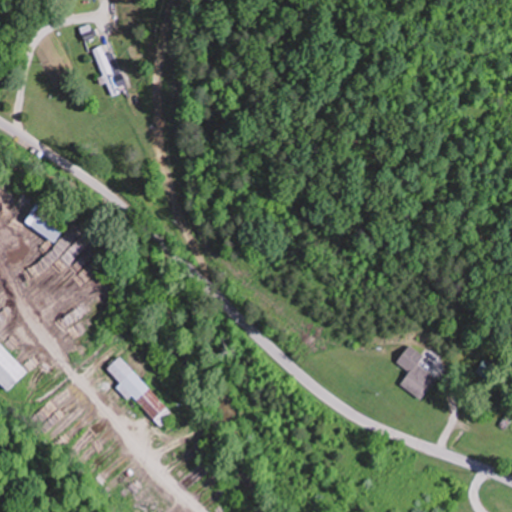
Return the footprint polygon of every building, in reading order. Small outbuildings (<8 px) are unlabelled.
[(122,92),(104,45),(94,49),(113,96),(122,92)] [(0,201),(59,242),(73,221),(0,170),(0,201)] [(0,381),(11,392),(31,371),(0,339),(0,381)] [(424,400),(439,379),(420,365),(426,356),(412,346),(400,363),(413,373),(404,385),(424,400)] [(109,368),(123,383),(119,387),(131,399),(135,395),(162,425),(175,413),(123,356),(109,368)]
